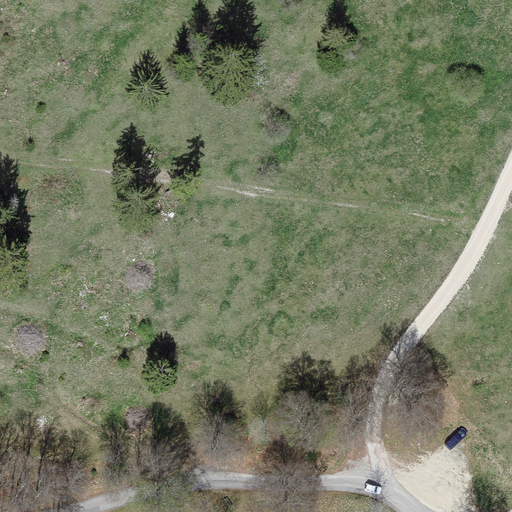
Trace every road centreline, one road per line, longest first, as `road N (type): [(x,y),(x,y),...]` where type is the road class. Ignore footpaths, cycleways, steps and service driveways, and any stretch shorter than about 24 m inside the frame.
road 1 (residential): [(419,511),(367,483),(334,480),(185,484),(58,511)]
road 2 (track): [(511,191),(376,399),(365,429),(367,483)]
